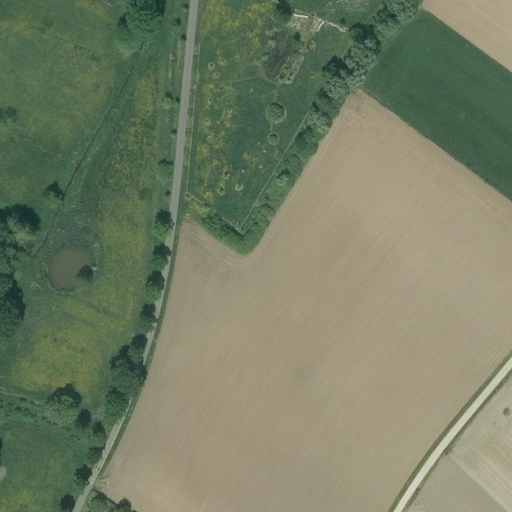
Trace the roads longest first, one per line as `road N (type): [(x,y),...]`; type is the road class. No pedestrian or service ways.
road 1 (unclassified): [(77,511),(140,366),(159,298),(194,0)]
road 2 (track): [(511,364),(397,511)]
